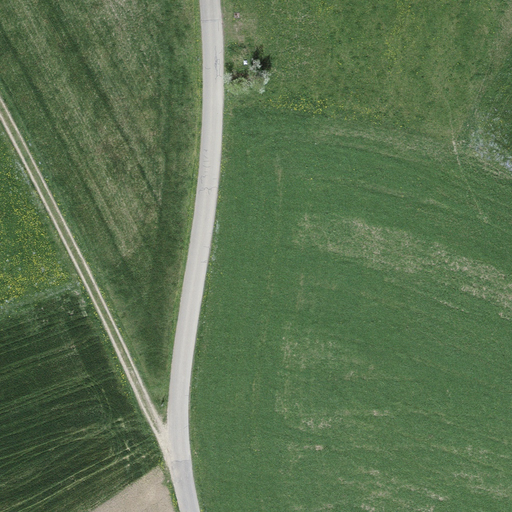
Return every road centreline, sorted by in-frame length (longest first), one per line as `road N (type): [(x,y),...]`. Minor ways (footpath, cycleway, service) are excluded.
road 1 (unclassified): [(190,511),(179,475),(177,361),(201,243),(207,0)]
road 2 (track): [(0,110),(179,475)]
